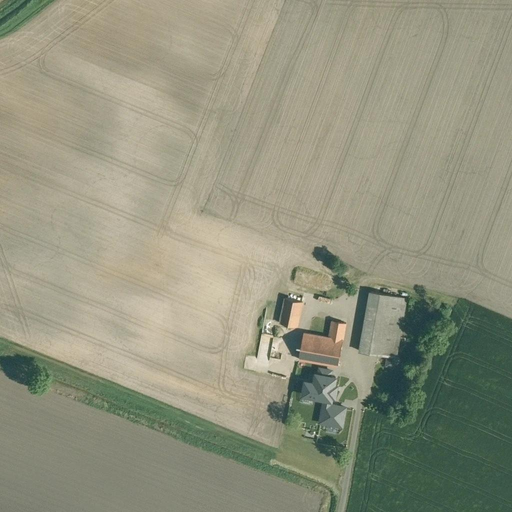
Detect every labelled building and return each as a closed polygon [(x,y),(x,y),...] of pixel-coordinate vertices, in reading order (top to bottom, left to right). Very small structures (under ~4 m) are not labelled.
[(407,296),(371,290),(364,330),(360,350),(397,356),(407,296)] [(303,300),(285,296),(279,321),(298,325),(303,300)] [(347,322),(313,315),(310,332),(304,331),(300,357),(324,362),(332,363),(339,364),(347,322)] [(332,363),(324,362),(321,373),(317,372),(315,382),(306,380),(304,393),(312,394),(312,395),(332,398),(331,398),(332,394),(335,395),(337,384),(334,384),(336,376),(330,375),(332,363)] [(299,382),(285,379),(282,390),(295,394),(299,382)]
